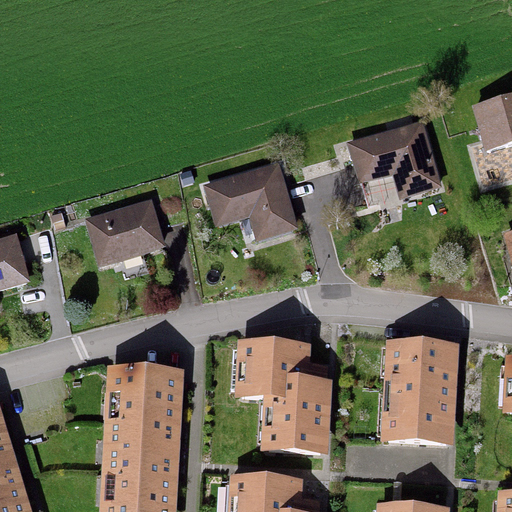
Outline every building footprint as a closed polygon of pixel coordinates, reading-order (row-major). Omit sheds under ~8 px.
[(511,100),(473,112),(486,154),(511,146),(511,100)] [(420,126),(348,148),(360,188),(391,178),(398,201),(438,189),(420,126)] [(277,168),(201,190),(213,230),(248,219),(255,245),(296,233),(277,168)] [(148,204),(84,222),(98,271),(162,253),(148,204)] [(0,294),(27,287),(13,239),(0,242),(0,294)] [(310,348),(237,345),(234,401),(265,403),(262,454),(321,457),(324,383),(325,370),(309,369),(310,348)] [(447,450),(453,350),(386,347),(381,447),(447,450)] [(174,511),(182,376),(107,372),(99,511),(174,511)] [(41,511),(2,387),(0,387),(0,511),(41,511)] [(296,486),(231,481),(228,511),(317,511),(318,506),(299,504),(294,504),(296,486)] [(511,511),(511,498),(499,498),(498,511),(511,511)]
